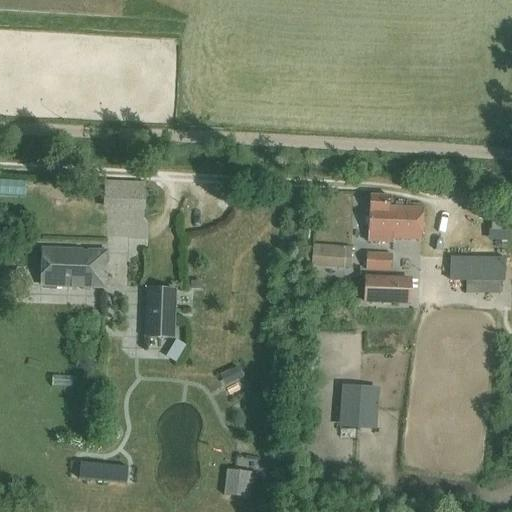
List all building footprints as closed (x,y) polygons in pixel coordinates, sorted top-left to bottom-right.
[(423,208),(389,208),(389,197),(370,197),(369,214),(368,214),(368,243),(392,243),(392,239),(422,240),(423,208)] [(312,246),(311,258),(306,257),(305,265),(350,268),(351,250),(344,250),(344,248),(312,246)] [(42,250),(41,286),(105,288),(105,276),(100,276),(101,264),(106,264),(106,252),(88,251),(88,256),(82,255),(82,251),(42,250)] [(366,254),(366,270),(391,271),(392,255),(366,254)] [(504,258),(449,258),(449,280),(466,280),(466,293),(499,294),(499,281),(504,281),(504,258)] [(364,302),(398,303),(399,279),(365,278),(364,302)] [(175,287),(175,308),(184,308),(184,287),(175,287)] [(175,291),(147,290),(145,338),(173,339),(175,291)] [(328,380),(332,364),(321,362),(317,377),(328,380)] [(130,428),(129,406),(119,407),(120,428),(130,428)]
